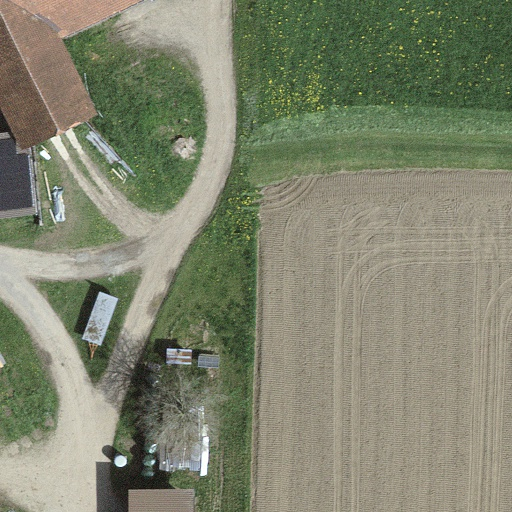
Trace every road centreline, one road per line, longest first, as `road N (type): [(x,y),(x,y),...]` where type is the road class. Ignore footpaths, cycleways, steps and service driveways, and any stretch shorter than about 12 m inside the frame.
road 1 (track): [(75,511),(71,459),(174,246),(201,147),(511,170)]
road 2 (track): [(0,459),(71,459),(71,402),(49,337),(0,280)]
road 3 (track): [(174,246),(73,269),(0,256)]
road 4 (track): [(213,0),(201,147)]
